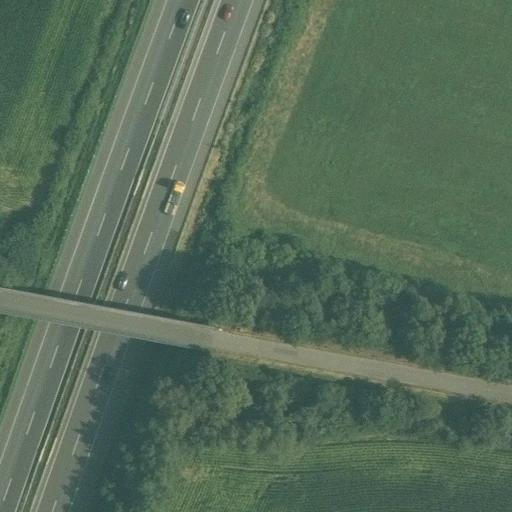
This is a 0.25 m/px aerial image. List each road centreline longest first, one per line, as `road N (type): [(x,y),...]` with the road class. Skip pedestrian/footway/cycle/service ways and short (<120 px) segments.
road 1 (motorway): [(53,511),(241,0)]
road 2 (motorway): [(187,0),(3,511)]
road 3 (unclassified): [(0,301),(511,393)]
